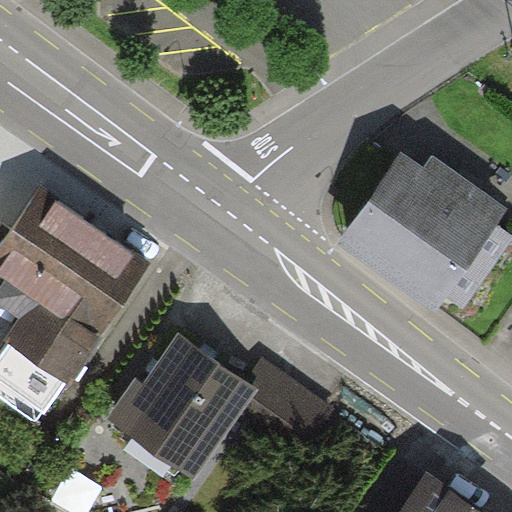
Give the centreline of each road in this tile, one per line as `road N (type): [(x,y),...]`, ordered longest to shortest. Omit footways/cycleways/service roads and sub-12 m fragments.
road 1 (residential): [(224,224),(258,177),(294,148),(511,5)]
road 2 (secondary): [(511,437),(224,224)]
road 3 (secondary): [(224,224),(0,61)]
